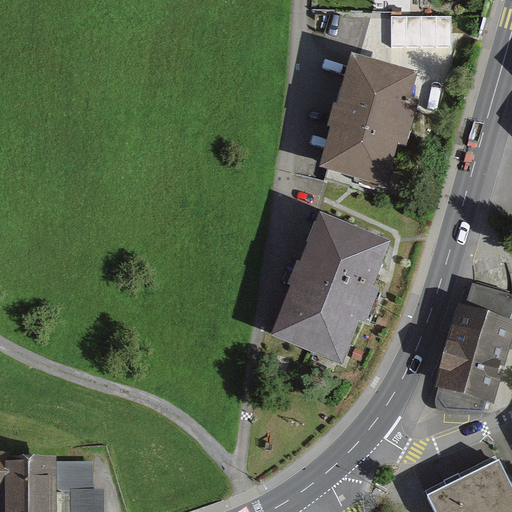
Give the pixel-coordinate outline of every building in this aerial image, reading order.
[(453,48),(453,18),(393,17),(393,47),(453,48)] [(405,107),(411,84),(339,66),(312,173),(386,191),(396,153),(411,157),(422,111),(405,107)] [(391,245),(320,217),(271,341),(343,369),(360,324),(366,327),(380,293),(374,290),(391,245)] [(435,399),(487,413),(503,355),(511,357),(511,302),(465,290),(435,399)] [(57,455),(0,455),(0,498),(0,511),(104,511),(104,492),(94,492),(94,463),(57,464),(57,455)] [(511,511),(511,489),(499,464),(427,500),(433,511),(511,511)]
